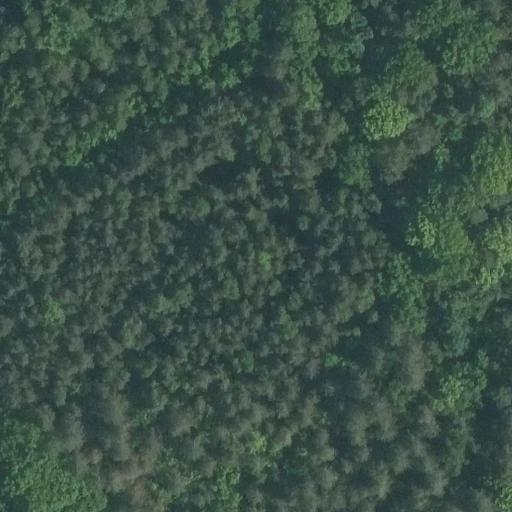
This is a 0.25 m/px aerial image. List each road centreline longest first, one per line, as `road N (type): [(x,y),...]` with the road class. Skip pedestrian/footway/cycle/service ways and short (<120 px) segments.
road 1 (track): [(314,0),(511,504)]
road 2 (track): [(0,190),(272,0)]
